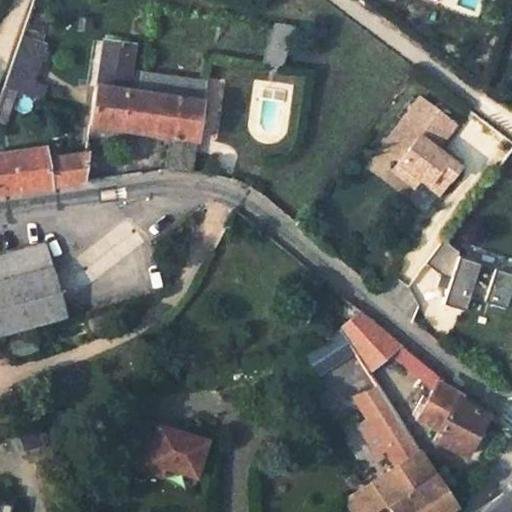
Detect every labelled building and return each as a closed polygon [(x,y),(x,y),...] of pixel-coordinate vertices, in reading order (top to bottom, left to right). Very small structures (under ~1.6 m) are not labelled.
[(20,32),(0,88),(14,92),(34,98),(40,81),(27,77),(40,39),(20,32)] [(161,136),(157,170),(176,170),(187,171),(200,82),(126,71),(130,44),(102,40),(95,85),(91,85),(85,125),(141,133),(161,136)] [(0,129),(1,130),(14,92),(0,88),(0,129)] [(423,213),(457,164),(436,149),(456,123),(415,93),(375,148),(399,165),(384,185),(423,213)] [(0,193),(79,182),(83,153),(42,160),(41,149),(0,154),(0,193)] [(39,245),(0,254),(0,282),(45,270),(39,245)] [(502,308),(511,271),(430,251),(418,300),(464,311),(467,299),(502,308)] [(45,270),(0,282),(0,335),(57,319),(45,270)] [(336,326),(365,370),(387,353),(398,344),(356,310),(336,326)] [(434,374),(398,344),(387,353),(427,386),(434,374)] [(430,437),(460,455),(482,416),(454,401),(457,395),(444,389),(446,384),(434,374),(427,386),(412,416),(435,428),(430,437)] [(369,479),(389,511),(437,511),(452,502),(375,386),(351,396),(393,463),(369,479)] [(142,421),(128,467),(190,486),(204,439),(142,421)] [(342,499),(350,511),(371,511),(374,510),(360,487),(342,499)]
